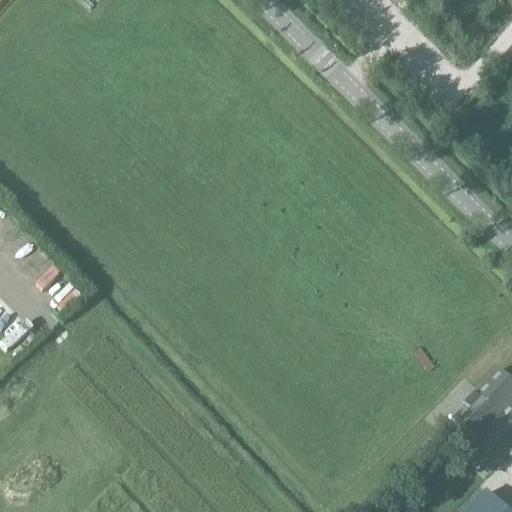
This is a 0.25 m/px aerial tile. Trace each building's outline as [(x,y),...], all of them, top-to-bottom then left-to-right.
[(365,0),(381,18),(394,7),(388,0),(365,0)] [(469,17),(486,1),(484,0),(461,0),(457,4),(469,17)] [(404,30),(411,20),(399,11),(392,21),(404,30)] [(507,41),(511,34),(511,26),(494,11),(484,22),(507,41)] [(434,67),(443,59),(425,38),(416,45),(434,67)] [(460,66),(451,74),(462,86),(471,79),(460,66)] [(485,107),(493,98),(481,89),(474,98),(485,107)] [(500,130),(471,103),(460,114),(489,142),(500,130)] [(499,124),(511,133),(511,132),(511,117),(506,114),(499,124)] [(0,255),(4,260),(24,241),(18,234),(0,250),(0,255)] [(511,387),(497,372),(450,420),(486,455),(511,428),(511,388),(511,387)] [(501,511),(485,496),(469,511),(501,511)]
